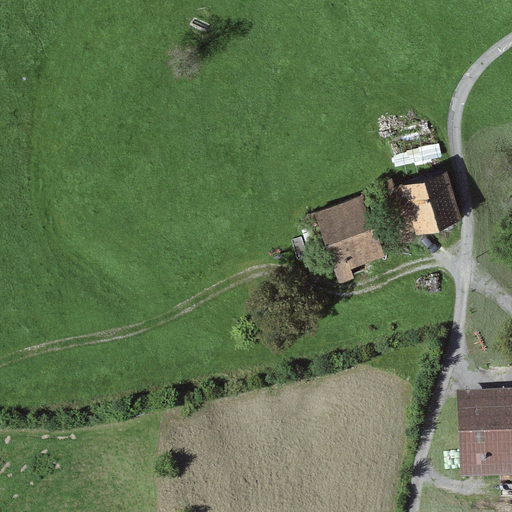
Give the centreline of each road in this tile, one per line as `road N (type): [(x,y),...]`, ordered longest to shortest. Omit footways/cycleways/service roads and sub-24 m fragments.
road 1 (track): [(466,267),(432,262),(335,290),(281,268),(255,273),(144,327),(0,361)]
road 2 (track): [(466,267),(412,511)]
road 3 (track): [(511,41),(481,67),(454,121),(469,204),(466,267)]
